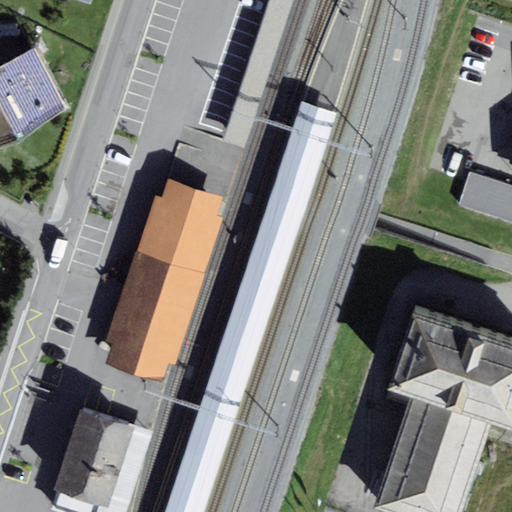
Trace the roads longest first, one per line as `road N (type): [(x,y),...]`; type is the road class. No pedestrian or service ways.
road 1 (tertiary): [(60,242),(137,0)]
road 2 (tertiary): [(0,423),(60,242)]
